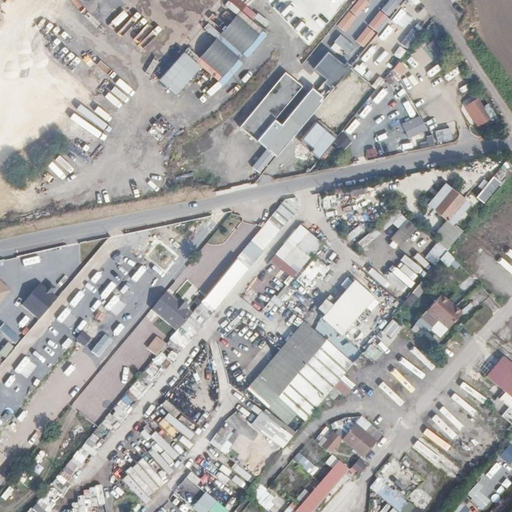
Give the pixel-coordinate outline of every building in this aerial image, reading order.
[(356,0),(336,28),(341,32),(328,50),(351,67),(400,0),(356,0)] [(316,46),(336,24),(312,2),(301,14),(316,27),(307,37),(316,46)] [(314,50),(304,64),(312,69),(321,55),(314,50)] [(331,87),(348,69),(328,50),(311,69),(331,87)] [(201,67),(185,52),(160,80),(177,95),(201,67)] [(398,61),(391,71),(399,77),(407,67),(398,61)] [(356,64),(354,67),(369,82),(376,74),(370,68),(365,73),(356,64)] [(342,78),(333,90),(341,96),(350,84),(342,78)] [(380,86),(371,98),(375,102),(385,90),(380,86)] [(457,98),(460,103),(471,95),(467,91),(457,98)] [(281,124),(288,130),(303,112),(296,106),(281,124)] [(492,122),(482,106),(473,108),(483,124),(492,122)] [(399,120),(415,113),(412,107),(396,115),(399,120)] [(420,115),(402,124),(408,138),(427,130),(420,115)] [(354,140),(364,130),(353,120),(343,131),(354,140)] [(336,138),(317,122),(303,140),(315,149),(312,152),(320,158),(336,138)] [(452,135),(458,134),(455,123),(450,124),(452,135)] [(435,141),(452,142),(452,129),(436,128),(435,141)] [(334,141),(339,145),(345,136),(341,132),(334,141)] [(428,147),(434,145),(431,135),(425,136),(428,147)] [(346,138),(338,145),(343,151),(351,143),(346,138)] [(374,147),(365,150),(367,159),(377,156),(374,147)] [(251,168),(260,173),(273,154),(264,148),(251,168)] [(511,171),(504,164),(480,189),(489,198),(511,174),(511,171)] [(445,183),(428,204),(452,224),(469,203),(445,183)] [(285,199),(275,212),(236,258),(249,268),(285,221),(310,194),(285,199)] [(329,199),(334,199),(333,196),(322,196),(323,207),(329,206),(329,199)] [(390,239),(400,247),(415,227),(406,220),(390,239)] [(270,259),(281,269),(270,282),(279,289),(290,276),(292,278),(320,244),(299,226),(270,259)] [(363,247),(380,234),(375,228),(358,241),(363,247)] [(426,255),(446,270),(456,258),(435,243),(426,255)] [(300,284),(295,290),(306,299),(331,270),(315,256),(295,280),(300,284)] [(249,268),(236,258),(227,269),(227,270),(203,299),(215,309),(249,268)] [(398,297),(403,293),(383,275),(378,280),(398,297)] [(319,316),(313,323),(334,341),(340,334),(342,336),(353,322),(374,297),(354,279),(321,318),(319,316)] [(0,303),(12,290),(0,280),(0,303)] [(38,284),(21,306),(39,320),(56,298),(38,284)] [(421,292),(416,288),(409,296),(414,302),(421,292)] [(158,314),(172,297),(166,292),(152,310),(158,314)] [(158,314),(177,330),(191,313),(187,309),(176,300),(172,297),(158,314)] [(179,297),(176,300),(187,309),(190,306),(179,297)] [(436,300),(423,315),(443,333),(457,317),(436,300)] [(215,312),(203,302),(192,314),(191,313),(177,330),(166,343),(166,344),(178,354),(215,312)] [(443,333),(423,315),(416,324),(436,341),(443,333)] [(354,362),(304,319),(258,375),(305,420),(328,393),(335,385),(354,362)] [(393,339),(402,328),(392,319),(382,330),(393,339)] [(378,333),(370,326),(356,343),(364,349),(378,333)] [(156,356),(166,343),(157,335),(146,348),(156,356)] [(0,354),(4,358),(12,346),(6,343),(0,352),(0,354)] [(511,355),(495,375),(511,389),(511,355)] [(484,375),(493,365),(484,358),(476,368),(484,375)] [(139,375),(77,454),(88,462),(150,384),(139,375)] [(340,389),(335,385),(328,393),(333,397),(340,389)] [(260,409),(250,427),(284,448),(295,430),(260,409)] [(168,414),(164,418),(187,440),(191,436),(168,414)] [(155,442),(172,458),(182,448),(157,425),(143,439),(151,446),(155,442)] [(353,426),(340,442),(360,459),(373,444),(353,426)] [(327,457),(339,442),(330,434),(318,449),(327,457)] [(500,458),(511,464),(511,461),(511,446),(507,444),(500,458)] [(151,448),(120,477),(142,502),(174,473),(151,448)] [(291,462),(313,475),(318,467),(297,453),(291,462)] [(69,455),(49,492),(60,499),(80,461),(69,455)] [(366,470),(358,463),(350,472),(358,479),(366,470)] [(315,511),(348,475),(337,465),(296,511),(315,511)] [(271,510),(278,497),(252,482),(245,495),(271,510)] [(400,511),(405,507),(376,482),(368,491),(391,511),(400,511)] [(8,486),(0,496),(5,501),(13,491),(8,486)] [(481,511),(490,502),(478,490),(470,499),(481,511)] [(194,511),(227,511),(228,511),(203,492),(191,509),(194,511)] [(45,511),(53,502),(41,493),(26,511),(45,511)] [(339,495),(334,501),(341,507),(336,511),(345,511),(351,506),(339,495)] [(77,496),(77,511),(87,511),(87,496),(77,496)]
